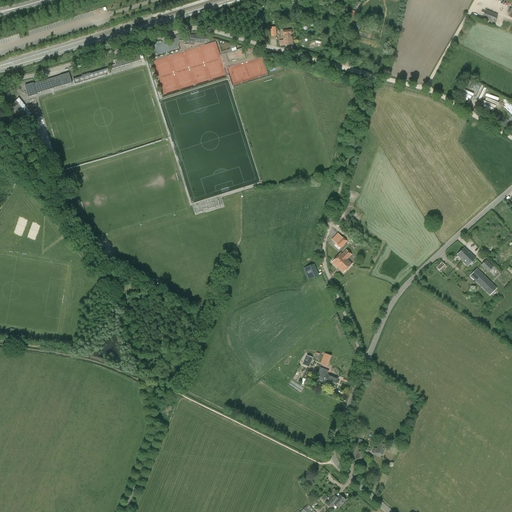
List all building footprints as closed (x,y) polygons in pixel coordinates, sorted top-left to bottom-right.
[(259,20),(265,18),(263,9),(257,10),(259,20)] [(483,18),(494,23),(497,15),(486,10),(483,18)] [(283,39),(283,41),(279,41),(280,46),(293,45),(292,38),(291,30),(282,31),(283,39)] [(204,43),(204,42),(208,42),(209,37),(204,37),(204,36),(188,35),(188,37),(183,37),(183,44),(194,45),(194,43),(204,43)] [(114,61),(115,65),(112,66),(113,69),(116,68),(134,63),(141,61),(139,53),(114,61)] [(37,94),(72,83),(69,73),(34,84),(33,83),(25,86),(28,97),(37,95),(37,94)] [(471,83),(476,85),(477,83),(471,79),(470,81),(468,79),(464,86),(468,89),(471,83)] [(22,101),(18,104),(16,101),(8,106),(16,115),(14,117),(19,124),(23,121),(27,126),(31,122),(27,118),(29,116),(31,114),(22,101)] [(59,197),(67,191),(63,185),(54,191),(59,197)] [(330,243),(336,250),(346,239),(340,232),(330,243)] [(475,258),(469,253),(464,248),(457,255),(463,261),(462,261),(467,266),(475,258)] [(340,253),(332,262),(334,264),(343,273),(351,264),(352,264),(346,259),(350,254),(346,250),(341,254),(340,254),(341,253),(340,253)] [(480,266),(488,273),(493,268),(486,260),(480,266)] [(308,280),(318,276),(314,264),(303,268),(308,280)] [(477,270),(470,276),(490,295),(496,288),(477,270)] [(324,353),(322,364),(329,366),(332,355),(324,353)] [(308,367),(313,358),(306,355),(304,362),(302,361),(301,363),(303,364),(302,365),(308,367)] [(338,379),(327,375),(328,371),(320,368),(317,376),(321,377),(319,382),(322,383),(334,388),(338,379)] [(362,441),(366,432),(360,429),(355,438),(362,441)] [(379,442),(377,449),(373,448),(372,452),(375,454),(376,453),(382,455),(386,445),(379,442)] [(362,455),(357,453),(355,459),(363,462),(366,454),(363,453),(362,455)] [(340,495),(337,498),(334,495),(326,505),(331,509),(335,505),(338,508),(345,500),(340,495)]
